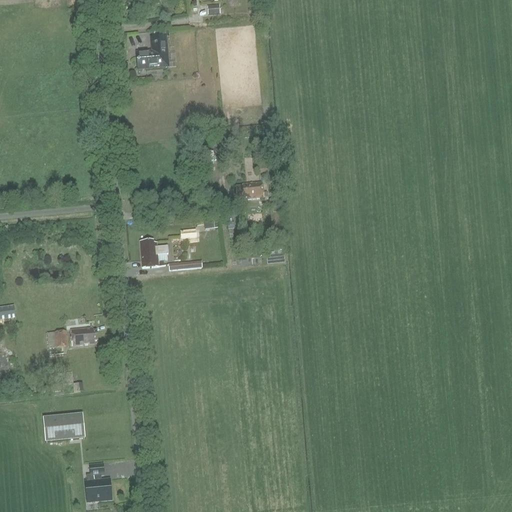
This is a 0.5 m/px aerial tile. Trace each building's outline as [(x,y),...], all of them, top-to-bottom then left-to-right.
[(221,16),(220,7),(208,8),(209,17),(221,16)] [(138,55),(140,72),(170,69),(167,40),(153,41),(154,54),(138,55)] [(269,133),(268,125),(238,128),(239,136),(269,133)] [(258,174),(274,173),(274,165),(257,166),(258,174)] [(268,198),(268,194),(264,195),(263,185),(244,187),(244,189),(237,189),(238,200),(247,200),(247,202),(265,200),(265,199),(268,198)] [(282,235),(280,215),(270,216),(272,236),(282,235)] [(182,239),(196,245),(203,232),(197,229),(194,235),(186,231),(182,239)] [(154,241),(140,242),(142,269),(159,268),(158,256),(168,255),(168,247),(158,248),(157,243),(154,244),(154,241)] [(168,264),(169,272),(193,270),(193,263),(179,265),(179,263),(168,264)] [(14,307),(0,308),(0,321),(16,319),(14,307)] [(96,344),(99,343),(98,333),(95,333),(94,330),(71,333),(73,349),(96,346),(96,344)] [(49,350),(69,348),(67,332),(48,334),(49,350)] [(52,375),(53,386),(76,383),(75,372),(52,375)] [(85,440),(83,415),(43,419),(45,444),(85,440)] [(87,503),(112,501),(110,481),(101,482),(101,476),(104,476),(103,466),(92,467),(90,468),(90,476),(86,477),(87,483),(85,484),(87,503)]
